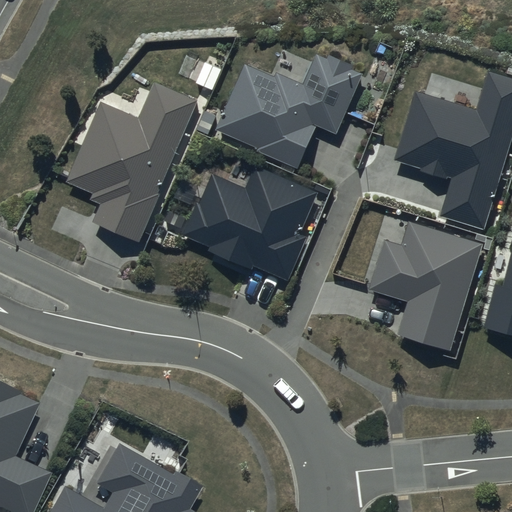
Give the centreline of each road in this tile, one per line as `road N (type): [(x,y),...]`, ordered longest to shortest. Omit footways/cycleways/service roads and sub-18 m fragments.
road 1 (residential): [(0,282),(95,324),(212,344),(259,365),(296,405),(324,474)]
road 2 (residential): [(324,474),(511,457)]
